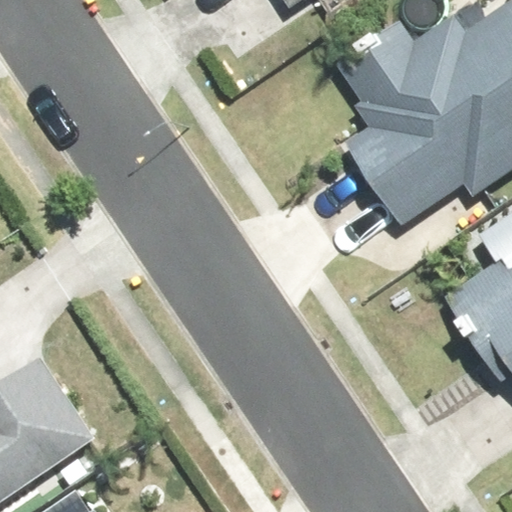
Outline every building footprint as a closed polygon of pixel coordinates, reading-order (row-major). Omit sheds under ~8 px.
[(274,0),(283,12),(300,0),(274,0)] [(335,74),(356,101),(343,111),(361,136),(337,154),(392,229),(453,184),(467,204),(511,170),(511,3),(464,39),(452,24),(417,50),(400,26),(335,74)] [(511,275),(511,276),(504,265),(441,307),(482,373),(495,364),(511,390),(511,275)] [(0,295),(0,376),(38,350),(0,295)] [(0,501),(89,443),(36,362),(0,385),(0,501)]
